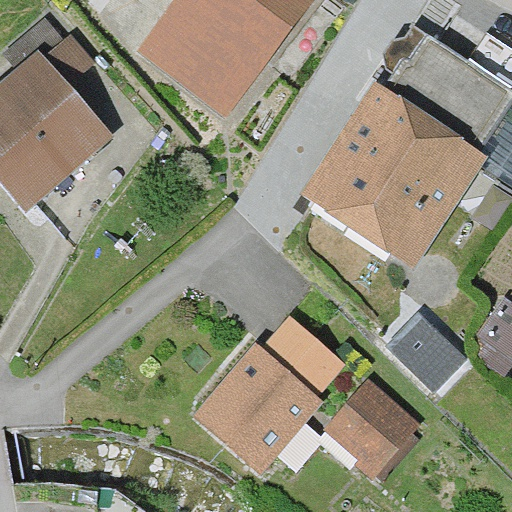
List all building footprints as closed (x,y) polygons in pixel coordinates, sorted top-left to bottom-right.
[(177,0),(139,51),(228,119),(318,0),(177,0)] [(504,101),(416,45),(381,99),(370,91),(299,202),(408,271),(479,160),(471,154),(504,101)] [(89,74),(67,47),(41,69),(35,62),(0,90),(0,197),(20,222),(108,150),(63,95),(89,74)] [(511,297),(483,341),(511,360),(511,297)] [(435,384),(469,352),(423,305),(390,337),(435,384)] [(341,373),(285,326),(261,356),(253,350),(191,424),(261,482),(322,409),(315,404),(341,373)] [(420,439),(363,389),(323,435),(380,485),(420,439)]
